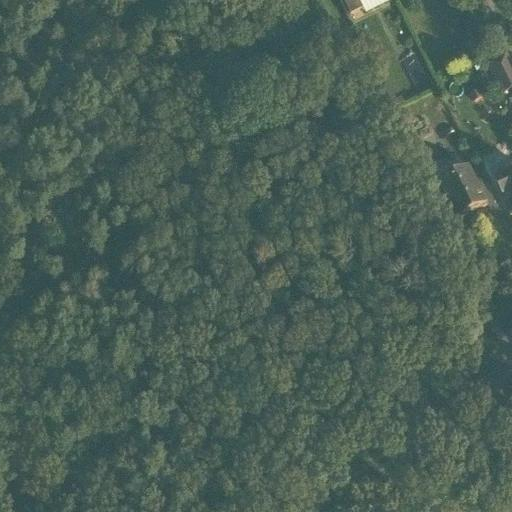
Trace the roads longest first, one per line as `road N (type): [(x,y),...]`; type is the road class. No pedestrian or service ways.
road 1 (track): [(328,0),(511,367)]
road 2 (secondary): [(360,511),(511,377)]
